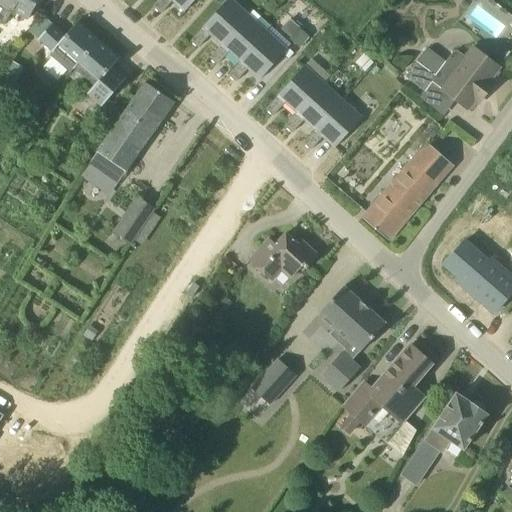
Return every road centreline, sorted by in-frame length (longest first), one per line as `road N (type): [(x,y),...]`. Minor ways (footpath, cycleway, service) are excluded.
road 1 (residential): [(267,149),(92,408),(65,417),(36,411),(0,387)]
road 2 (unclassified): [(267,149),(94,0)]
road 3 (unclassified): [(395,272),(511,119)]
road 4 (unclassified): [(395,272),(267,149)]
road 5 (unclassified): [(511,376),(395,272)]
